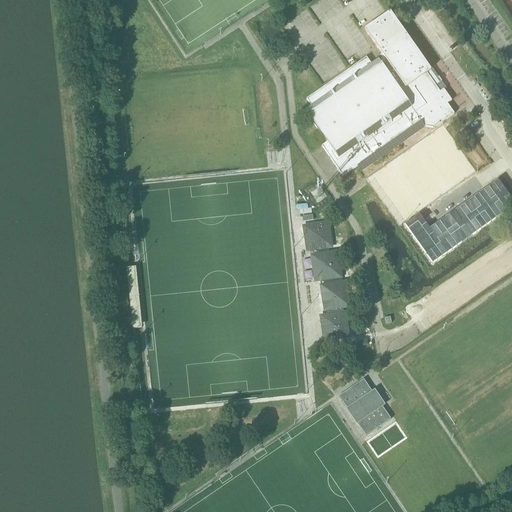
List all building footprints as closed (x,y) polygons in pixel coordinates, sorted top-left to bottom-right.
[(390,12),(364,30),(381,55),(379,55),(382,59),(404,89),(431,71),(390,12)] [(439,93),(426,74),(404,89),(382,59),(379,61),(378,60),(371,65),(366,58),(306,100),(311,107),(304,111),(326,143),(321,147),(343,177),(356,168),(400,137),(420,123),(423,127),(433,129),(442,122),(454,114),(447,104),(451,101),(443,90),(439,93)] [(419,215),(405,225),(432,264),(511,207),(511,198),(498,179),(430,229),(419,215)] [(328,224),(304,227),(307,251),(313,250),(314,256),(312,256),(315,282),(324,280),(324,286),(321,287),(324,310),(327,310),(328,316),(320,317),(323,341),(347,338),(344,314),(342,314),(341,308),(348,307),(345,283),(339,284),(338,278),(340,278),(337,253),(328,254),(327,248),(331,248),(328,224)] [(132,329),(142,328),(136,268),(126,269),(132,329)] [(364,380),(339,396),(366,436),(391,420),(382,407),(384,405),(375,392),(373,393),(364,380)]
